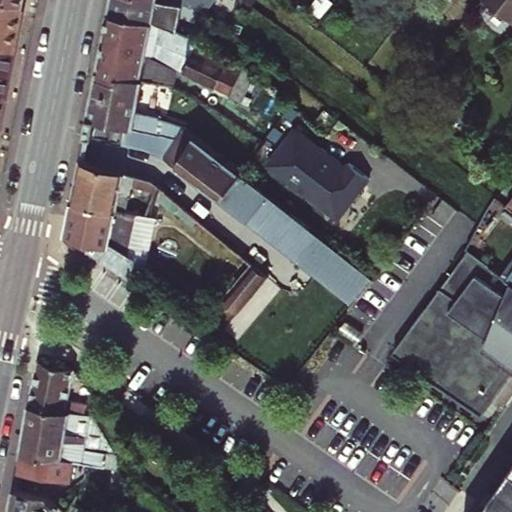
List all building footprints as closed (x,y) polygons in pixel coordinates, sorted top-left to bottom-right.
[(0,0),(0,2),(21,9),(22,0),(0,0)] [(171,0),(115,0),(113,13),(155,21),(201,40),(205,29),(172,16),(174,1),(171,0)] [(171,0),(174,1),(190,4),(222,23),(231,7),(221,0),(171,0)] [(511,0),(490,0),(511,17),(511,0)] [(0,50),(12,53),(21,9),(0,2),(0,50)] [(101,70),(145,79),(148,65),(150,55),(179,70),(242,102),(257,74),(245,67),(242,70),(196,47),(201,40),(155,21),(113,13),(101,70)] [(0,96),(3,97),(12,53),(0,50),(0,96)] [(150,55),(148,65),(145,79),(174,85),(179,70),(150,55)] [(97,88),(169,104),(174,85),(145,79),(101,70),(97,88)] [(167,111),(189,129),(199,115),(185,104),(189,90),(174,85),(169,104),(167,111)] [(92,117),(184,135),(189,129),(167,111),(169,104),(97,88),(92,117)] [(92,117),(88,134),(140,146),(154,153),(168,155),(184,135),(92,117)] [(348,163),(300,122),(269,158),(337,217),(371,177),(351,160),(348,163)] [(354,304),(374,276),(189,129),(184,135),(168,155),(154,153),(177,165),(354,304)] [(78,181),(132,192),(133,186),(152,192),(156,181),(122,169),(82,160),(78,181)] [(116,206),(129,209),(132,192),(78,181),(74,201),(116,210),(116,206)] [(74,201),(67,233),(78,237),(143,284),(146,270),(135,268),(137,258),(128,251),(137,211),(129,209),(116,206),(116,210),(74,201)] [(511,270),(507,278),(470,251),(396,352),(484,413),(511,373),(511,270)] [(253,261),(223,300),(239,310),(268,273),(253,261)] [(41,359),(33,402),(86,413),(88,402),(71,399),(77,367),(41,359)] [(120,471),(122,458),(118,455),(96,415),(86,413),(33,402),(20,473),(72,483),(76,462),(120,471)] [(511,511),(511,469),(482,511),(511,511)] [(66,511),(61,508),(48,496),(17,489),(12,511),(66,511)] [(66,511),(87,511),(74,502),(66,511)]
